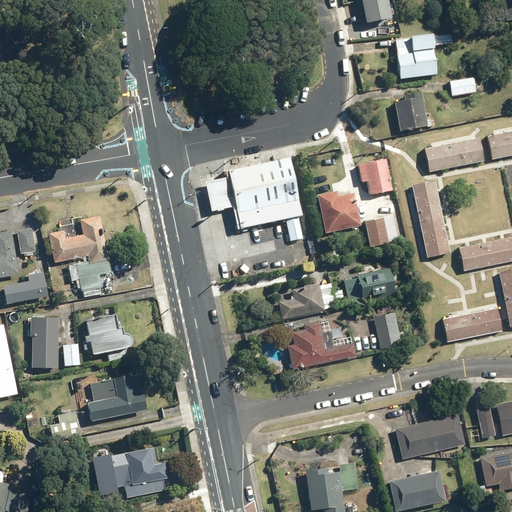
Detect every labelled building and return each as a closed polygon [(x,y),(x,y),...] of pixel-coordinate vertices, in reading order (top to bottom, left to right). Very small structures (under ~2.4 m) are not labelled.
[(358,0),(364,24),(389,19),(385,0),(358,0)] [(511,0),(500,0),(505,21),(511,19),(511,0)] [(393,39),(398,79),(436,74),(432,46),(452,44),(450,32),(393,39)] [(380,54),(375,60),(385,70),(391,64),(380,54)] [(448,81),(450,96),(476,92),(473,77),(448,81)] [(393,102),(398,131),(426,126),(420,92),(403,95),(404,100),(393,102)] [(425,119),(427,127),(434,126),(432,118),(425,119)] [(511,131),(486,136),(490,159),(511,154),(511,131)] [(478,138),(423,149),(428,172),(482,161),(478,138)] [(233,205),(238,229),(284,219),(289,240),(303,237),(298,216),(301,215),(288,158),(226,171),(227,178),(233,205)] [(366,181),(369,195),(391,190),(384,158),(357,164),(361,182),(366,181)] [(205,182),(211,210),(233,205),(227,178),(205,182)] [(433,180),(410,185),(426,258),(448,253),(433,180)] [(316,195),(324,233),(359,226),(353,193),(337,196),(336,191),(316,195)] [(364,221),(370,247),(398,241),(392,215),(364,221)] [(79,279),(81,291),(102,287),(99,274),(111,272),(99,216),(79,220),(82,235),(65,238),(63,230),(47,233),(53,263),(87,256),(88,261),(68,265),(71,281),(79,279)] [(17,231),(20,253),(35,251),(31,229),(17,231)] [(0,277),(18,275),(11,231),(0,232),(0,277)] [(511,242),(511,238),(457,248),(461,271),(511,261),(511,242)] [(343,280),(347,302),(393,293),(388,268),(355,275),(356,278),(343,280)] [(511,268),(497,272),(509,327),(511,326),(511,268)] [(2,285),(5,304),(47,296),(42,272),(26,275),(27,280),(2,285)] [(277,302),(280,320),(323,310),(317,284),(290,289),(292,299),(277,302)] [(371,306),(373,316),(401,310),(399,300),(371,306)] [(494,309),(440,319),(444,342),(499,332),(494,309)] [(372,318),(378,350),(401,345),(394,313),(372,318)] [(84,321),(91,355),(106,352),(108,361),(127,357),(125,348),(128,344),(128,339),(125,335),(120,335),(119,328),(116,328),(113,315),(84,321)] [(31,336),(30,367),(57,368),(58,317),(29,317),(29,336),(31,336)] [(286,346),(291,369),(355,357),(352,343),(324,348),(319,320),(302,323),(303,329),(290,332),(292,344),(286,346)] [(0,395),(18,392),(3,322),(0,323),(0,395)] [(63,345),(64,366),(79,365),(77,343),(63,345)] [(86,403),(90,421),(144,410),(140,391),(137,392),(134,375),(79,386),(82,404),(86,403)] [(511,401),(494,405),(500,436),(511,433),(511,401)] [(488,407),(475,409),(481,438),(493,435),(488,407)] [(49,424),(52,440),(80,435),(76,411),(57,414),(58,423),(49,424)] [(394,428),(401,459),(464,445),(457,414),(394,428)] [(91,458),(98,495),(116,491),(115,488),(124,486),(126,498),(164,490),(162,479),(165,478),(162,462),(155,464),(152,447),(108,456),(108,455),(91,458)] [(511,487),(511,450),(478,458),(484,487),(497,484),(498,490),(511,487)] [(338,465),(342,491),(358,488),(354,462),(338,465)] [(304,470),(310,510),(322,508),(322,511),(343,511),(337,471),(325,473),(324,467),(304,470)] [(385,481),(392,511),(442,501),(436,470),(385,481)] [(0,511),(3,511),(4,511),(10,483),(0,481),(0,511)]
